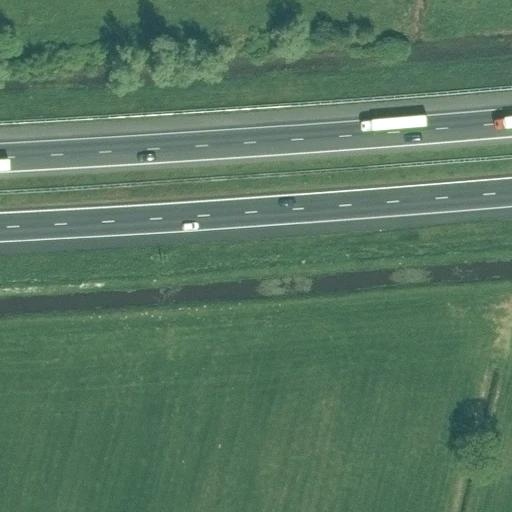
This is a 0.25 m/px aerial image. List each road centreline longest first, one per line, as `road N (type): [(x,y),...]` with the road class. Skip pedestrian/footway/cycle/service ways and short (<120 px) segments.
road 1 (motorway): [(0,228),(144,224),(511,192)]
road 2 (motorway): [(511,121),(0,155)]
